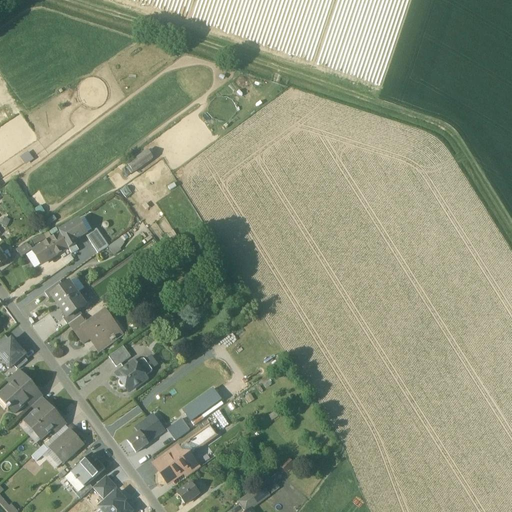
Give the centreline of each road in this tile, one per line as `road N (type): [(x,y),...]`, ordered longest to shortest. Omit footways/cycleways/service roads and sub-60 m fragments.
road 1 (track): [(76,0),(445,130),(511,228)]
road 2 (unclassified): [(160,511),(0,292)]
